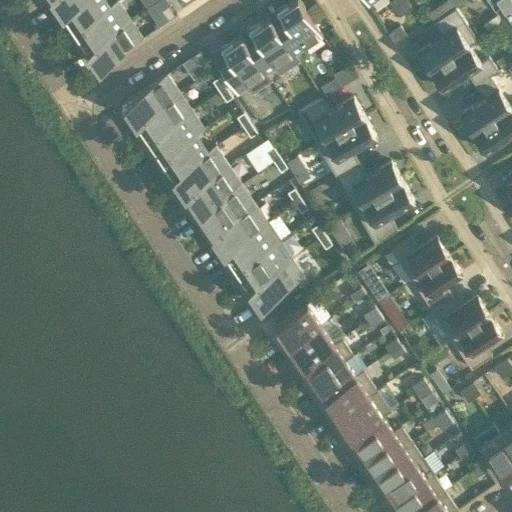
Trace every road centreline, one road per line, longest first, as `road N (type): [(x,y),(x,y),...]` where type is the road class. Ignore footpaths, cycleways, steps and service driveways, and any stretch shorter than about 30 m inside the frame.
road 1 (residential): [(69,105),(347,511)]
road 2 (residential): [(328,0),(440,201),(511,301)]
road 3 (residential): [(352,0),(511,241)]
road 4 (residential): [(232,0),(69,105)]
road 5 (residential): [(0,1),(69,105)]
